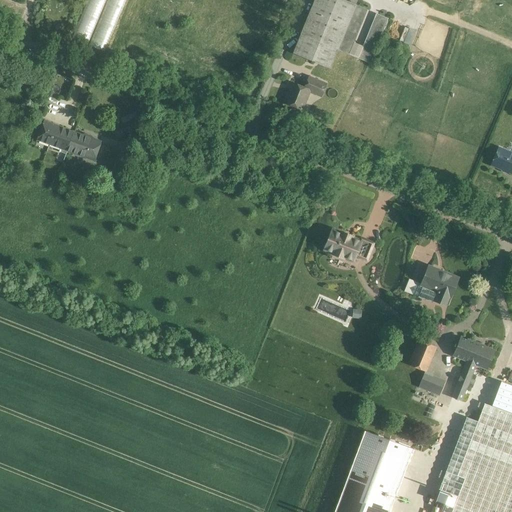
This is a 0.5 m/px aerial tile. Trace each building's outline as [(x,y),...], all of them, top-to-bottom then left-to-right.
[(125,0),(89,0),(74,38),(105,50),(125,0)] [(314,0),(293,54),(330,69),(337,50),(346,54),(365,9),(343,0),(314,0)] [(378,15),(360,60),(370,64),(388,19),(378,15)] [(410,45),(416,30),(406,26),(400,40),(410,45)] [(419,38),(404,76),(412,79),(427,41),(419,38)] [(326,84),(309,77),(304,88),(309,90),(309,91),(321,96),(326,84)] [(304,88),(292,84),(284,103),(301,110),(309,91),(309,90),(304,88)] [(73,133),(44,122),(38,139),(60,148),(63,141),(69,143),(73,133)] [(100,142),(73,133),(69,143),(67,150),(94,160),(100,142)] [(60,148),(59,152),(66,154),(67,150),(69,143),(63,141),(60,148)] [(511,154),(498,148),(491,165),(511,173),(511,169),(511,154)] [(342,233),(341,235),(332,231),(328,242),(326,243),(324,247),(326,251),(330,252),(332,251),(334,252),(333,254),(343,257),(344,256),(352,260),(354,255),(359,242),(351,238),(351,237),(342,233)] [(373,243),(360,238),(359,242),(354,255),(366,260),(373,243)] [(456,278),(430,267),(423,285),(418,297),(431,303),(433,298),(435,299),(445,303),(448,296),(449,296),(456,278)] [(423,285),(409,279),(404,291),(418,297),(423,285)] [(354,309),(353,318),(361,318),(362,310),(354,309)] [(493,352),(461,339),(454,356),(466,361),(475,365),(486,369),(493,352)] [(434,347),(418,340),(407,366),(424,373),(424,371),(434,347)] [(466,361),(451,397),(461,401),(475,365),(466,361)] [(443,382),(431,377),(432,374),(424,371),(424,373),(417,388),(438,396),(443,382)] [(511,511),(511,385),(501,381),(492,404),(486,402),(479,420),(467,416),(435,501),(448,505),(445,511),(511,511)]
